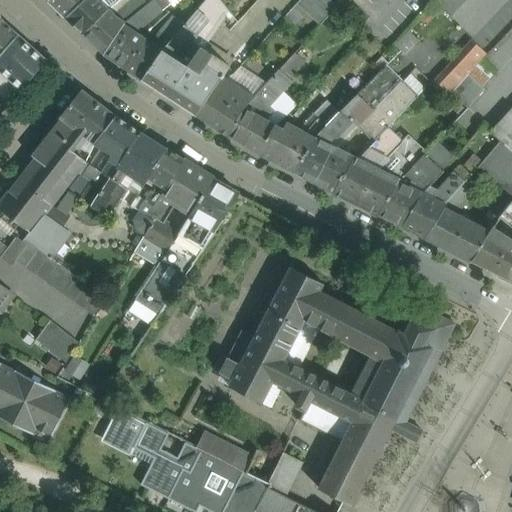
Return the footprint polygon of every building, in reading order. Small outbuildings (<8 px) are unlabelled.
[(48,0),(48,1),(65,18),(84,0),(48,0)] [(84,0),(65,18),(83,34),(108,9),(99,0),(100,0),(84,0)] [(144,7),(138,0),(135,0),(134,1),(140,10),(143,8),(144,7)] [(152,0),(144,7),(143,8),(152,20),(166,8),(163,4),(158,7),(152,0)] [(220,0),(206,0),(190,19),(193,22),(188,28),(194,34),(181,48),(174,57),(189,67),(192,63),(193,64),(206,56),(210,52),(202,48),(229,11),(220,0)] [(337,7),(329,0),(300,0),(297,4),(320,25),(337,7)] [(369,17),(350,0),(344,0),(339,6),(361,26),(369,17)] [(108,9),(83,34),(104,54),(124,24),(141,10),(140,10),(134,1),(115,16),(108,9)] [(124,24),(104,54),(123,67),(143,37),(135,31),(138,26),(146,24),(152,20),(143,8),(140,10),(141,10),(124,24)] [(0,16),(0,55),(17,36),(19,34),(0,16)] [(174,17),(165,27),(175,36),(184,25),(174,17)] [(175,36),(172,40),(181,48),(194,34),(188,28),(193,22),(190,19),(184,25),(175,36)] [(153,43),(143,37),(123,67),(143,80),(163,50),(172,40),(175,36),(165,27),(160,33),(153,43)] [(47,60),(24,40),(23,41),(17,36),(0,55),(0,95),(11,104),(47,60)] [(172,40),(163,50),(143,80),(169,97),(189,67),(174,57),(181,48),(172,40)] [(471,40),(431,84),(445,99),(486,54),(471,40)] [(224,61),(210,52),(206,56),(193,64),(206,73),(209,69),(215,74),(221,78),(222,77),(230,65),(224,61)] [(294,54),(272,77),(282,84),(303,62),(294,54)] [(193,64),(192,63),(189,67),(169,97),(189,111),(196,115),(221,78),(215,74),(209,69),(206,73),(193,64)] [(386,65),(342,110),(352,121),(357,125),(402,80),(386,65)] [(238,69),(233,73),(224,78),(222,77),(221,78),(196,115),(228,136),(244,107),(256,94),(259,91),(266,83),(238,69)] [(485,89),(468,74),(453,92),(469,107),(485,89)] [(282,84),(272,77),(266,83),(259,91),(264,95),(288,113),(299,97),(282,84)] [(402,80),(357,125),(374,142),(387,128),(418,96),(402,80)] [(82,90),(31,155),(34,158),(17,179),(52,206),(65,190),(86,162),(71,151),(74,147),(79,151),(88,139),(94,143),(115,116),(82,90)] [(339,112),(327,100),(314,113),(318,117),(327,125),(339,112)] [(279,127),(244,107),(228,136),(262,156),(262,155),(279,127)] [(511,107),(505,115),(506,115),(491,132),(500,141),(501,141),(510,150),(511,148),(511,107)] [(314,137),(293,172),(314,183),(336,148),(323,141),(329,135),(331,137),(337,136),(352,121),(342,110),(339,112),(327,125),(314,137)] [(107,153),(96,169),(89,165),(81,176),(92,183),(81,200),(92,207),(141,133),(141,132),(115,116),(94,143),(107,153)] [(305,132),(283,120),(279,127),(262,155),(262,156),(293,172),(314,137),(327,125),(318,117),(305,132)] [(402,142),(387,128),(374,142),(358,159),(356,158),(333,192),(355,203),(376,168),(401,180),(425,154),(406,137),(402,142)] [(141,133),(92,207),(109,218),(128,189),(119,183),(127,172),(144,184),(148,178),(166,149),(141,132),(141,133)] [(401,180),(400,181),(422,192),(455,156),(438,140),(425,154),(401,180)] [(511,151),(510,150),(501,141),(500,141),(477,168),(506,191),(511,196),(511,151)] [(336,148),(314,183),(333,192),(356,158),(336,148)] [(183,160),(166,149),(148,178),(159,184),(154,192),(151,191),(138,211),(154,220),(156,216),(150,212),(183,160)] [(213,178),(184,160),(183,160),(150,212),(156,216),(157,216),(163,220),(175,203),(191,214),(192,214),(213,179),(213,178)] [(86,162),(65,190),(81,200),(92,183),(81,176),(89,165),(86,162)] [(471,175),(459,164),(453,171),(465,181),(469,177),(471,175)] [(401,180),(376,168),(355,203),(379,215),(400,181),(401,180)] [(453,171),(439,186),(440,194),(437,200),(446,204),(458,190),(465,181),(453,171)] [(465,181),(458,190),(464,195),(476,182),(469,177),(465,181)] [(52,206),(17,179),(0,201),(0,209),(30,232),(31,233),(44,216),(52,206)] [(239,193),(213,179),(192,214),(191,214),(180,230),(179,232),(203,247),(239,193)] [(400,181),(379,215),(402,227),(422,192),(400,181)] [(458,190),(446,204),(444,207),(451,211),(464,195),(458,190)] [(511,196),(506,191),(491,209),(501,216),(504,211),(504,210),(511,200),(511,196)] [(437,200),(422,192),(402,227),(425,238),(444,207),(446,204),(437,200)] [(71,217),(52,206),(44,216),(62,229),(71,217)] [(451,211),(444,207),(425,238),(471,262),(490,232),(480,226),(451,211)] [(501,216),(491,209),(480,226),(490,232),(493,228),(501,216)] [(154,220),(138,211),(133,220),(136,230),(145,235),(154,220)] [(62,229),(44,216),(31,233),(26,240),(29,242),(52,258),(70,235),(62,229)] [(180,230),(163,220),(157,216),(156,216),(154,220),(145,235),(143,238),(166,253),(179,232),(180,230)] [(511,244),(511,239),(493,228),(490,232),(471,262),(493,273),(511,244)] [(22,242),(16,237),(8,248),(1,258),(11,266),(16,261),(29,242),(26,240),(31,233),(30,232),(22,242)] [(179,232),(166,253),(157,266),(137,296),(138,297),(160,311),(203,247),(179,232)] [(166,253),(143,238),(134,252),(157,266),(166,253)] [(8,248),(0,241),(0,257),(1,258),(8,248)] [(52,258),(29,242),(16,261),(93,316),(106,298),(52,258)] [(511,244),(493,273),(511,282),(511,244)] [(364,258),(352,252),(346,265),(350,271),(358,271),(364,258)] [(352,394),(284,359),(304,320),(372,356),(388,326),(320,290),(323,284),(290,266),(284,278),(254,336),(243,331),(221,373),(233,379),(229,386),(270,407),(281,386),(301,396),(296,406),(305,410),(310,401),(311,401),(302,419),(317,426),(320,421),(345,435),(319,487),(352,504),(396,418),(352,394)] [(13,295),(0,285),(0,310),(0,311),(13,295)] [(151,325),(160,311),(138,297),(129,310),(151,325)] [(456,325),(404,298),(389,327),(388,326),(372,356),(352,394),(396,418),(405,423),(456,325)] [(79,342),(50,320),(36,340),(66,363),(79,342)] [(73,355),(64,370),(80,380),(89,365),(73,355)] [(56,390),(15,370),(15,371),(1,364),(0,365),(0,417),(34,435),(36,430),(51,438),(71,398),(70,397),(70,398),(56,391),(56,390)] [(132,451),(134,448),(146,423),(118,409),(104,436),(132,451)] [(185,501),(208,454),(196,448),(185,443),(177,458),(161,449),(169,434),(146,423),(134,448),(154,458),(141,485),(169,500),(172,494),(185,501)] [(253,457),(204,432),(196,447),(196,448),(208,454),(244,472),(245,472),(253,457)] [(303,463),(283,453),(267,483),(269,485),(267,489),(284,497),(285,498),(303,463)] [(208,454),(185,501),(182,506),(186,508),(193,511),(196,511),(203,500),(210,503),(206,510),(211,511),(224,511),(244,472),(208,454)] [(245,472),(244,472),(224,511),(254,511),(255,511),(255,510),(267,489),(269,485),(245,472)] [(275,511),(284,497),(267,489),(255,510),(258,511),(275,511)] [(313,511),(285,498),(284,497),(275,511),(313,511)]
